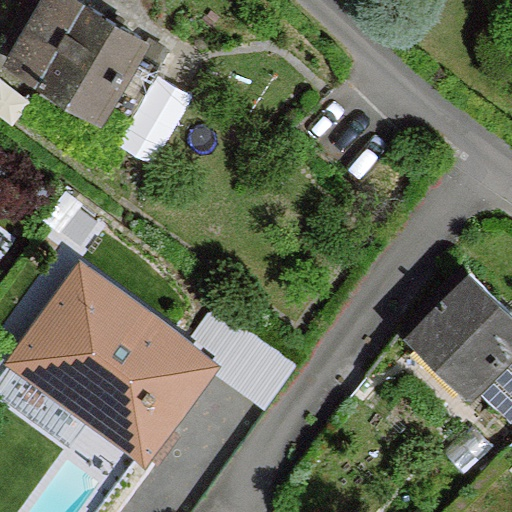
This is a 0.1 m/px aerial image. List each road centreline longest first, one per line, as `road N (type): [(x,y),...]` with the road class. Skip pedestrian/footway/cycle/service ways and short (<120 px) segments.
road 1 (residential): [(486,155),(266,455),(256,511)]
road 2 (residential): [(486,155),(317,0)]
